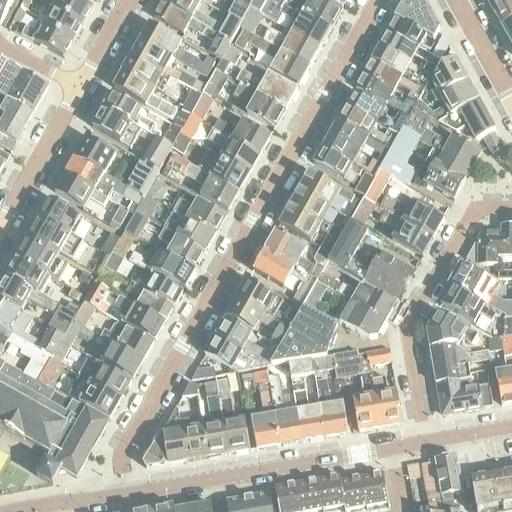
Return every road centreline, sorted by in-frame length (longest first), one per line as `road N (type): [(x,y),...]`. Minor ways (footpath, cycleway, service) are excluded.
road 1 (residential): [(125,494),(121,454),(372,0)]
road 2 (residential): [(125,494),(394,447)]
road 3 (residential): [(478,207),(405,329),(422,441)]
road 4 (residential): [(0,225),(81,84)]
